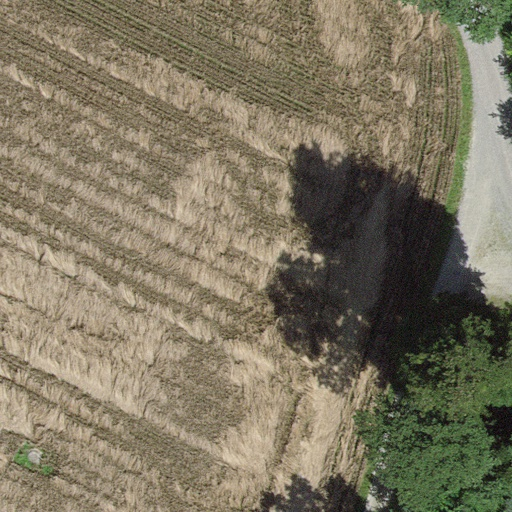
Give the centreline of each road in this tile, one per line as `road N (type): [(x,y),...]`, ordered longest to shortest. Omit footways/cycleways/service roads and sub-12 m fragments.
road 1 (track): [(511,225),(474,280),(393,511)]
road 2 (track): [(511,225),(487,35),(463,0)]
